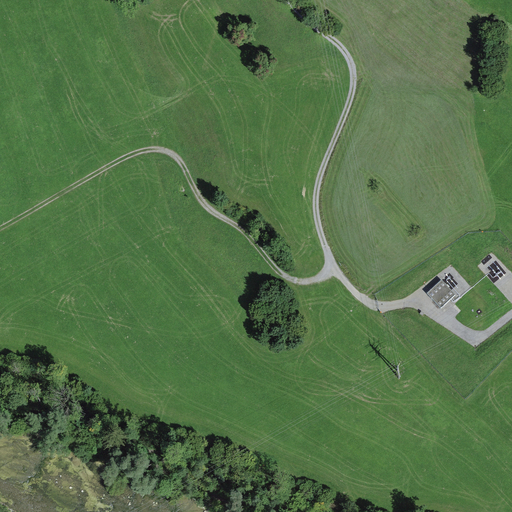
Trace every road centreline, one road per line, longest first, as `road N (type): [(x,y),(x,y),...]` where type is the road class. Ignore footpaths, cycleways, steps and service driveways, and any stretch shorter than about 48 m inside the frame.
road 1 (track): [(333,267),(299,281),(283,274),(203,202),(183,162),(161,150),(136,152),(0,229)]
road 2 (track): [(0,384),(76,408),(111,441),(277,511)]
road 3 (track): [(333,267),(316,191),(355,82),(353,64),(289,0)]
